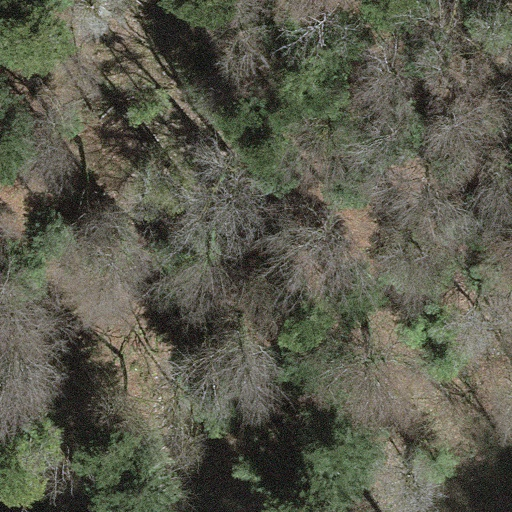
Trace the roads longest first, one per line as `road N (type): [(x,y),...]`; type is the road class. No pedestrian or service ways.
road 1 (track): [(0,491),(313,511)]
road 2 (track): [(392,511),(511,475)]
